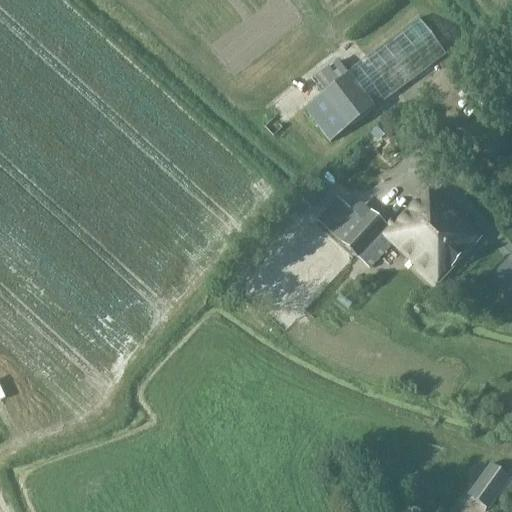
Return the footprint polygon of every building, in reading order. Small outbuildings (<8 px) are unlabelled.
[(445,57),(417,20),(346,73),(374,110),(445,57)] [(330,143),(374,110),(346,73),(338,62),(312,82),(322,95),(304,109),(330,143)] [(383,126),(373,134),(381,143),(390,134),(383,126)] [(320,183),(304,200),(313,208),(314,209),(330,192),(320,183)] [(360,203),(351,212),(337,199),(317,222),(331,235),(368,269),(391,244),(437,287),(451,272),(451,271),(480,240),(430,192),(418,206),(415,203),(397,223),(392,218),(385,226),(360,203)] [(304,200),(296,208),(304,217),(313,208),(304,200)] [(490,464),(467,496),(487,511),(510,479),(490,464)]
